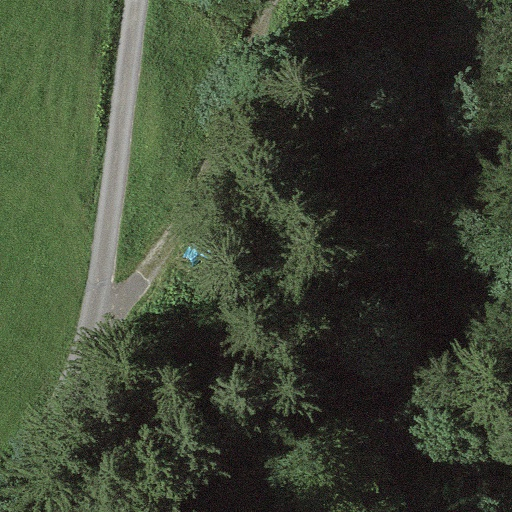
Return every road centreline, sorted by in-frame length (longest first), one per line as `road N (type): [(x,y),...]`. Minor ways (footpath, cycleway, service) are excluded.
road 1 (unclassified): [(0,499),(28,464),(93,344),(140,0)]
road 2 (track): [(95,318),(171,246),(220,149),(276,0)]
